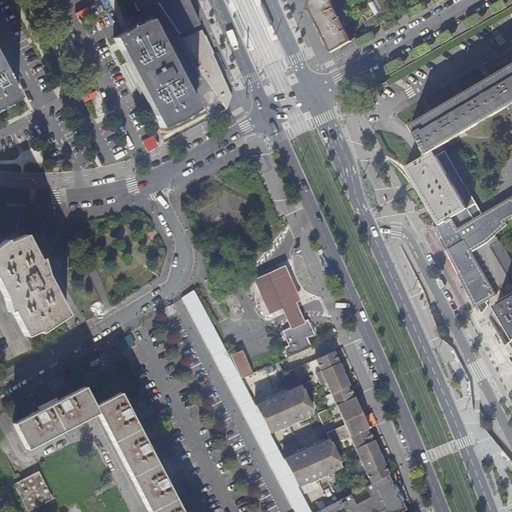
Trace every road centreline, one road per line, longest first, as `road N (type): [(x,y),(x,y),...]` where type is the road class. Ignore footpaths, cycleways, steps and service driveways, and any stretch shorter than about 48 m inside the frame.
road 1 (primary): [(269,116),(442,511)]
road 2 (residential): [(0,390),(177,281),(187,257),(150,180)]
road 3 (primary): [(491,511),(369,227)]
road 4 (residential): [(511,436),(407,235),(369,227)]
road 5 (residential): [(316,93),(475,0)]
road 6 (residential): [(0,192),(56,196),(150,180)]
road 7 (primary): [(369,227),(316,93)]
road 8 (residential): [(150,180),(269,116)]
road 9 (primary): [(215,0),(269,116)]
